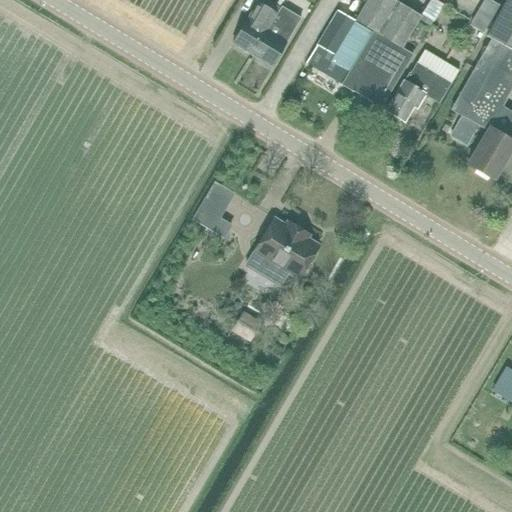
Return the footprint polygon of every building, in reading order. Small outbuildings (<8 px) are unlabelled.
[(421,17),(419,16),(393,0),(366,0),(354,20),(373,32),(348,72),(342,67),(344,61),(335,55),(355,22),(337,10),(306,64),(381,110),(413,55),(402,49),(409,37),(421,17)] [(511,0),(506,0),(486,36),(490,38),(450,111),(462,117),(450,137),(468,147),(479,127),(485,131),(474,150),(467,164),(494,180),(511,148),(511,140),(506,137),(511,125),(511,114),(502,108),(511,90),(511,0)] [(277,15),(276,15),(258,3),(248,20),(247,19),(232,44),(253,56),(277,15)] [(273,68),(296,27),(301,18),(281,7),(276,15),(277,15),(253,56),(273,68)] [(413,106),(414,106),(418,109),(425,96),(440,105),(452,84),(417,63),(406,83),(401,80),(383,111),(403,123),(413,106)] [(202,199),(191,219),(223,238),(231,224),(219,217),(222,211),(202,199)] [(284,223),(276,218),(245,267),(279,288),(287,276),(297,282),(320,245),(310,239),(312,236),(286,220),(284,223)] [(242,283),(216,265),(198,292),(224,309),(242,283)] [(230,333),(250,344),(263,322),(243,311),(230,333)]
